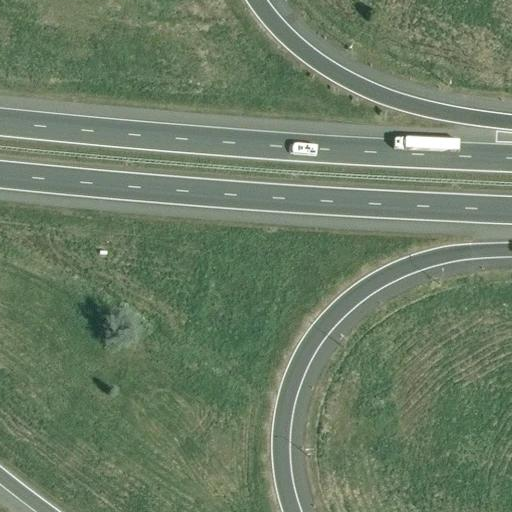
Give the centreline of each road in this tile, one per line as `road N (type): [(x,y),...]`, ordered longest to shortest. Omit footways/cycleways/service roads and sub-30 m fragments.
road 1 (motorway): [(511,157),(0,120)]
road 2 (motorway): [(0,175),(511,211)]
road 3 (motorway): [(293,511),(282,460),(285,406),(301,363),(334,317),(373,284),(421,262),(511,250)]
road 4 (motorway): [(511,123),(419,108),(356,86),(303,50),(257,0)]
